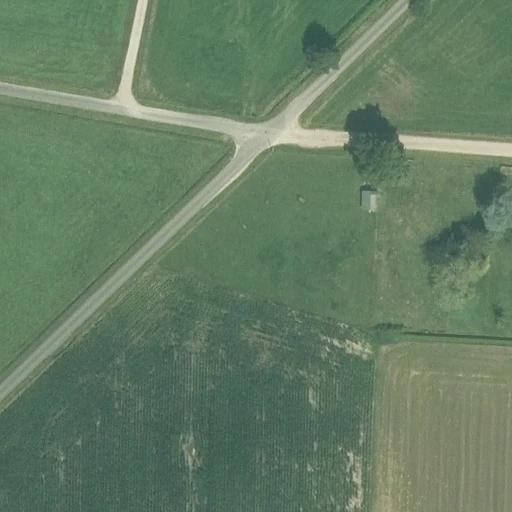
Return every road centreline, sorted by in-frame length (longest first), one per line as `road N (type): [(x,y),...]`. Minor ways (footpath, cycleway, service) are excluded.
road 1 (unclassified): [(265,134),(0,391)]
road 2 (unclassified): [(511,153),(265,134)]
road 3 (unclassified): [(265,134),(405,0)]
road 4 (unclassified): [(265,134),(120,108)]
road 5 (unclassified): [(120,108),(0,87)]
